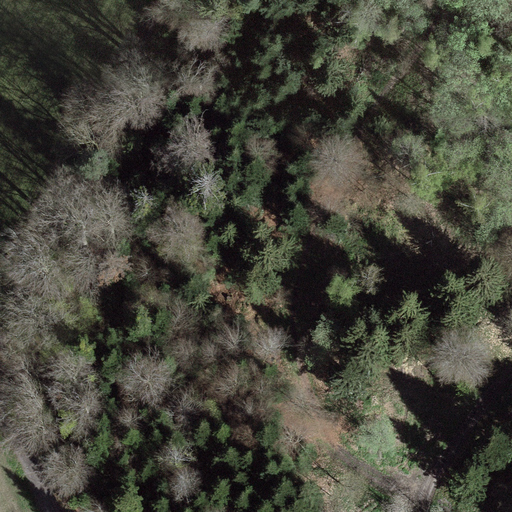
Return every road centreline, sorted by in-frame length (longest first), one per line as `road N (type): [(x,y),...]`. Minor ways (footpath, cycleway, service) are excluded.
road 1 (track): [(0,329),(61,255),(169,0)]
road 2 (track): [(511,369),(414,506)]
